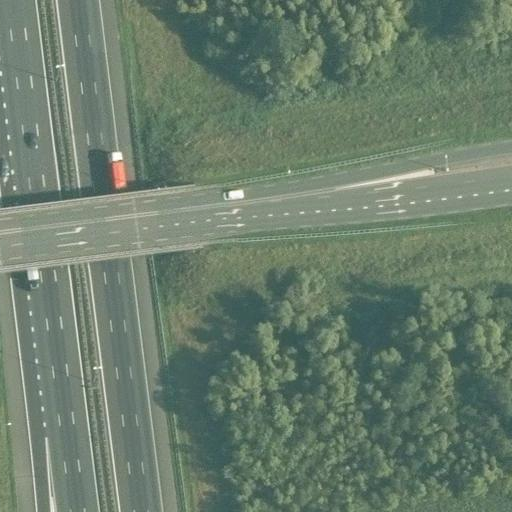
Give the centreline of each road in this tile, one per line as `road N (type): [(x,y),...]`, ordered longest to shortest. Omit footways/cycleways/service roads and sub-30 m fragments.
road 1 (primary): [(511,147),(292,188),(0,226)]
road 2 (motorway): [(141,511),(80,0)]
road 3 (primary): [(0,253),(511,197)]
road 4 (motorway): [(13,0),(66,434)]
